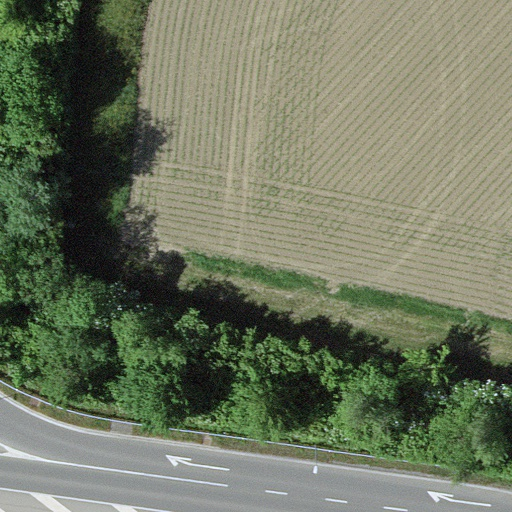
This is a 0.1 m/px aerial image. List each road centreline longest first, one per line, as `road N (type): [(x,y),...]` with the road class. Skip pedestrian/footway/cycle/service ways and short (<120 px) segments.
road 1 (track): [(511,350),(130,267)]
road 2 (motorway): [(177,511),(0,420)]
